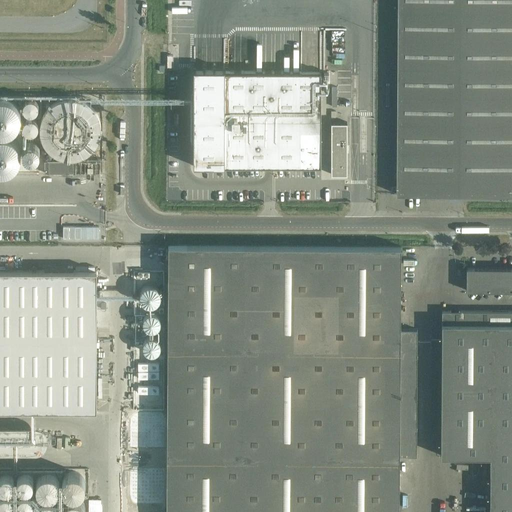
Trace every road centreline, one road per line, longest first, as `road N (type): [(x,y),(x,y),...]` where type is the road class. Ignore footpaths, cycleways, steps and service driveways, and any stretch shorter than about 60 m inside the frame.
road 1 (unclassified): [(511,225),(133,223),(133,113),(116,70)]
road 2 (unknown): [(187,0),(185,175),(263,183),(274,224)]
road 3 (unknown): [(388,224),(390,0)]
road 4 (unknown): [(0,442),(132,442)]
